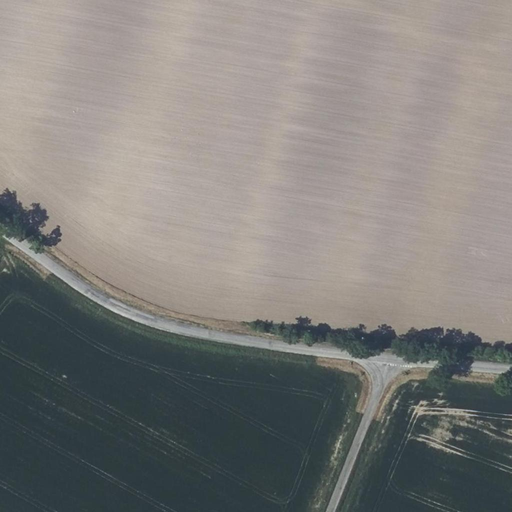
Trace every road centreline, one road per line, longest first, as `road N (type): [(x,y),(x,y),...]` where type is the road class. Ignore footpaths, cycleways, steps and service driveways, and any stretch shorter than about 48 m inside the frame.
road 1 (unclassified): [(0,229),(107,304),(157,324),(390,358)]
road 2 (unclassified): [(331,511),(390,358)]
road 3 (unclassified): [(390,358),(511,368)]
